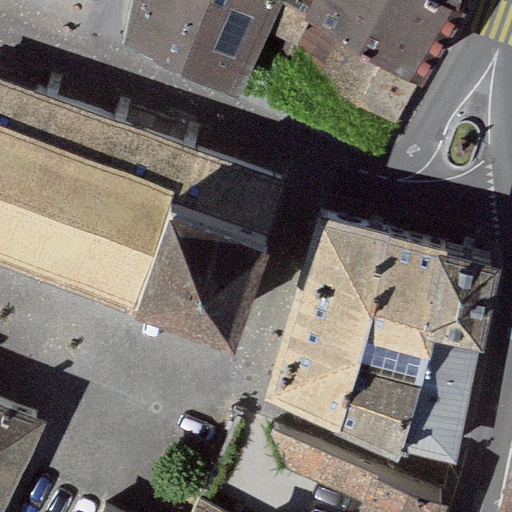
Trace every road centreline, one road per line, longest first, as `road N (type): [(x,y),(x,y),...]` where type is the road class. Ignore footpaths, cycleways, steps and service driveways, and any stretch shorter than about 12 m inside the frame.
road 1 (residential): [(0,289),(249,398)]
road 2 (residential): [(325,162),(249,398)]
road 3 (residential): [(325,162),(100,59)]
road 4 (residential): [(249,398),(477,491)]
road 5 (residential): [(510,21),(473,56),(392,186)]
road 6 (residential): [(511,354),(477,491)]
road 7 (residential): [(511,226),(392,186)]
